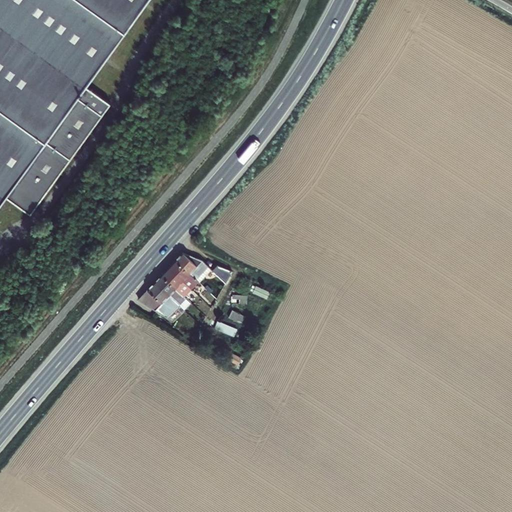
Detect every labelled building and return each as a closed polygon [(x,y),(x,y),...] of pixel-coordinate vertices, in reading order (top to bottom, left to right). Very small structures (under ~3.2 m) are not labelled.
[(0,0),(0,206),(7,197),(30,214),(111,103),(87,86),(148,0),(0,0)] [(203,270),(184,252),(175,261),(197,281),(200,278),(198,276),(203,270)] [(175,261),(169,268),(188,285),(191,281),(194,284),(193,285),(200,291),(204,287),(197,281),(175,261)] [(232,271),(218,264),(212,277),(225,284),(232,271)] [(169,268),(162,274),(184,295),(186,292),(184,290),(188,285),(169,268)] [(184,295),(162,274),(156,281),(178,302),(179,303),(186,297),(184,295)] [(178,302),(156,281),(139,298),(166,316),(178,302)] [(186,297),(179,303),(184,308),(191,301),(186,297)] [(177,314),(171,320),(181,326),(186,320),(177,314)] [(234,336),(237,328),(217,321),(215,329),(234,336)]
